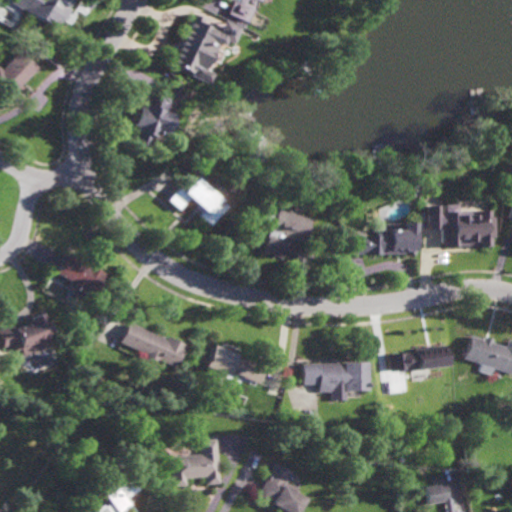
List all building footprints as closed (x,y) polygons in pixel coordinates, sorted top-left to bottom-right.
[(67,0),(63,7),(67,9),(60,20),(56,18),(50,28),(8,2),(9,0),(67,0)] [(260,0),(260,1),(254,0),(252,8),(245,23),(225,13),(231,1),(229,0),(260,0)] [(216,31),(222,20),(238,28),(230,43),(224,40),(222,45),(215,42),(211,49),(218,52),(213,63),(208,60),(203,70),(210,74),(205,85),(186,76),(187,73),(177,69),(177,70),(173,68),(172,72),(165,69),(167,64),(164,63),(189,13),(201,19),(199,23),(216,31)] [(2,103),(0,101),(0,70),(16,51),(34,67),(2,103)] [(160,112),(170,115),(163,135),(153,132),(151,139),(150,138),(146,149),(127,143),(131,130),(132,130),(133,127),(128,126),(134,107),(140,108),(145,93),(164,100),(160,112)] [(259,180),(252,175),(260,164),(267,169),(259,180)] [(226,207),(209,227),(196,215),(199,212),(193,207),(194,206),(186,199),(176,210),(165,201),(175,188),(180,192),(192,179),(226,207)] [(295,216),(310,220),(310,222),(313,223),(308,244),(282,238),(281,242),(285,243),(281,259),(261,254),(266,233),(259,231),(260,224),(259,224),(260,219),(261,219),(262,215),(273,217),(274,211),(281,213),(282,209),(296,213),(295,216)] [(489,239),(475,240),(475,239),(473,239),(473,240),(469,240),(469,239),(463,240),(463,241),(459,241),(459,240),(454,240),(454,241),(450,241),(450,240),(449,240),(449,242),(432,243),(431,221),(445,220),(445,217),(474,215),(474,213),(488,213),(489,239)] [(411,255),(380,256),(345,256),(345,238),(347,238),(347,231),(362,231),(362,237),(365,237),(365,233),(372,233),(372,223),(401,224),(401,225),(411,225),(411,255)] [(96,294),(88,289),(85,294),(70,286),(72,283),(54,274),(65,254),(106,277),(96,294)] [(52,345),(22,356),(19,350),(14,352),(12,345),(0,349),(0,331),(12,327),(13,330),(29,324),(28,319),(40,314),(52,345)] [(165,341),(166,338),(183,346),(175,365),(158,358),(154,366),(149,364),(145,363),(146,362),(140,359),(142,354),(119,344),(127,325),(165,341)] [(491,344),(505,348),(507,340),(511,341),(511,375),(493,369),(491,376),(478,372),(480,365),(462,359),(469,337),(482,341),(483,337),(492,339),(491,344)] [(219,350),(220,348),(227,351),(226,353),(234,355),(234,354),(249,360),(249,358),(265,364),(258,382),(242,376),(243,375),(228,369),(227,372),(215,368),(214,369),(205,365),(206,363),(204,363),(210,346),(219,350)] [(446,368),(415,372),(414,368),(405,369),(405,370),(387,372),(385,355),(402,353),(402,354),(412,353),(412,350),(443,346),(446,368)] [(367,388),(342,389),(342,390),(317,391),(316,383),(301,383),(301,362),(341,361),(341,359),(366,359),(367,388)] [(215,453),(217,453),(218,466),(216,466),(217,483),(204,484),(203,476),(183,477),(183,484),(170,485),(168,456),(199,453),(198,439),(214,438),(215,453)] [(126,476),(128,474),(138,489),(125,498),(129,504),(117,511),(89,511),(101,503),(102,505),(108,502),(96,484),(111,473),(107,467),(118,460),(125,471),(124,472),(126,476)] [(289,472),(284,480),(296,487),(293,491),(304,497),(300,503),(303,505),(300,510),(297,508),(294,511),(284,511),(274,506),(272,509),(268,506),(269,503),(254,494),(268,471),(270,472),(272,468),(269,466),(272,462),(289,472)] [(454,511),(463,511),(446,511),(444,501),(427,504),(424,486),(446,482),(448,496),(452,499),(454,511)]
